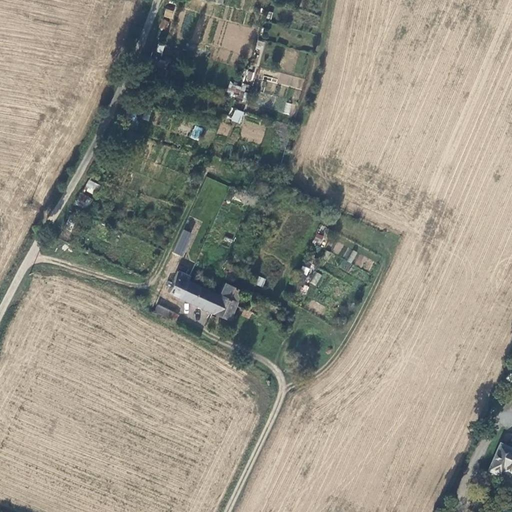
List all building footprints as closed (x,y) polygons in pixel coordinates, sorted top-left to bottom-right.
[(243,97),(244,86),(229,85),(228,96),(243,97)] [(239,123),(244,112),(235,108),(230,120),(239,123)] [(190,137),(198,140),(201,128),(194,126),(190,137)] [(89,180),(84,190),(94,195),(99,184),(89,180)] [(81,193),(75,203),(87,209),(92,199),(81,193)] [(181,255),(191,233),(183,229),(173,252),(181,255)] [(179,298),(187,281),(182,279),(184,274),(177,271),(167,293),(179,298)] [(218,294),(187,281),(179,298),(212,312),(218,294)] [(234,305),(240,290),(223,282),(218,294),(212,312),(228,319),(234,305)] [(169,322),(173,312),(157,304),(152,314),(169,322)] [(251,313),(243,309),(241,314),(249,318),(251,313)] [(178,315),(173,312),(169,322),(173,324),(178,315)] [(511,450),(500,446),(489,472),(501,477),(503,473),(507,475),(507,476),(511,478),(511,450)]
